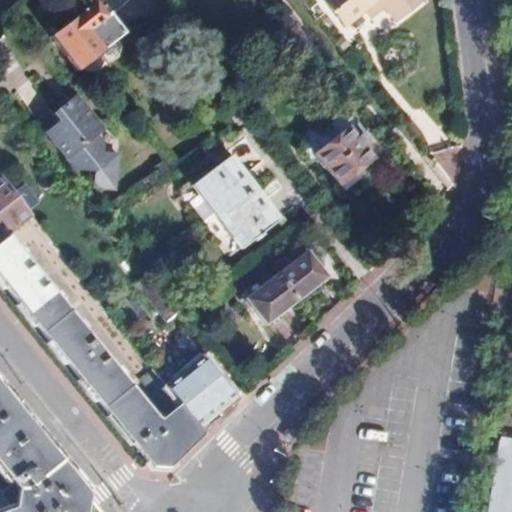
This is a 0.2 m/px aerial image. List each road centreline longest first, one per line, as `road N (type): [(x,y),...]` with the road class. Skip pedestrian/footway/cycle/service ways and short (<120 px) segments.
road 1 (residential): [(205,508),(235,448),(470,214),(483,189),(487,145),(464,0)]
road 2 (residential): [(150,511),(0,329)]
